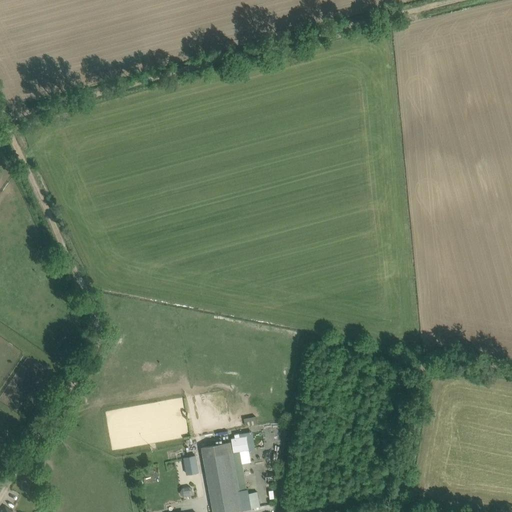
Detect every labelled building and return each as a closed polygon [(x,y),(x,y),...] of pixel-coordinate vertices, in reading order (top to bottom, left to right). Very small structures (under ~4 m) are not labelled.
[(246,417),(247,425),(258,424),(257,416),(246,417)] [(242,511),(241,503),(230,442),(202,447),(213,511),(242,511)] [(29,478),(34,469),(27,464),(21,473),(29,478)] [(199,474),(198,467),(189,468),(190,476),(199,474)] [(193,493),(193,489),(190,487),(183,488),(182,488),(180,491),(180,495),(185,497),(192,496),(193,493)] [(249,509),(260,507),(257,492),(247,494),(246,494),(249,509)]
